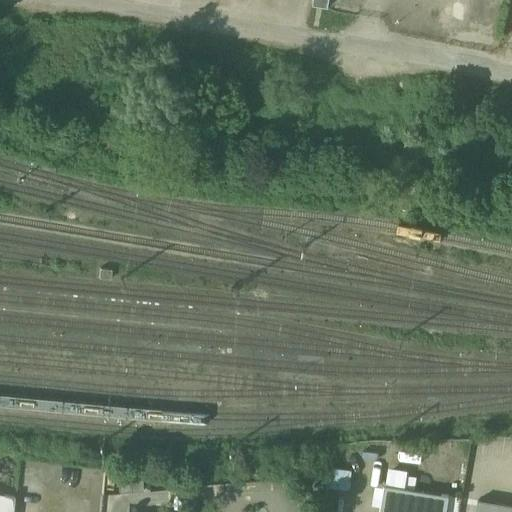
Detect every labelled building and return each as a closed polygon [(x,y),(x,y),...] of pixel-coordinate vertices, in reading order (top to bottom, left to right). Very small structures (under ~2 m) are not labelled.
[(328,0),(312,0),(311,6),(327,9),(328,0)] [(496,46),(503,0),(452,0),(446,38),(496,46)] [(112,270),(100,268),(98,278),(110,280),(112,270)] [(446,511),(449,497),(385,487),(380,511),(446,511)] [(0,511),(11,511),(12,498),(0,495),(0,511)] [(511,511),(511,505),(478,500),(475,511),(511,511)]
